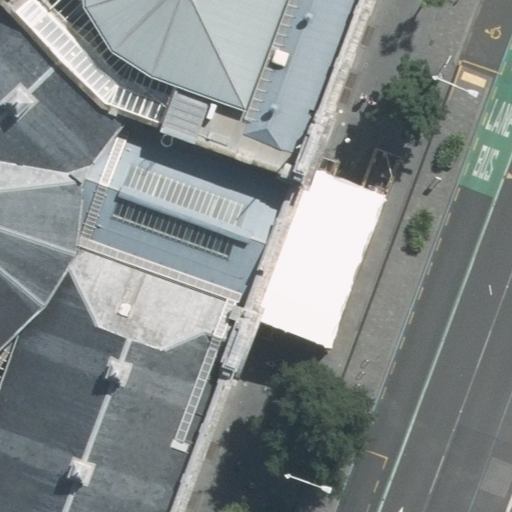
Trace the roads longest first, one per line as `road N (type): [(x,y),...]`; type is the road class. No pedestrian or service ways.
road 1 (tertiary): [(463,300),(511,165)]
road 2 (tertiary): [(386,511),(430,393)]
